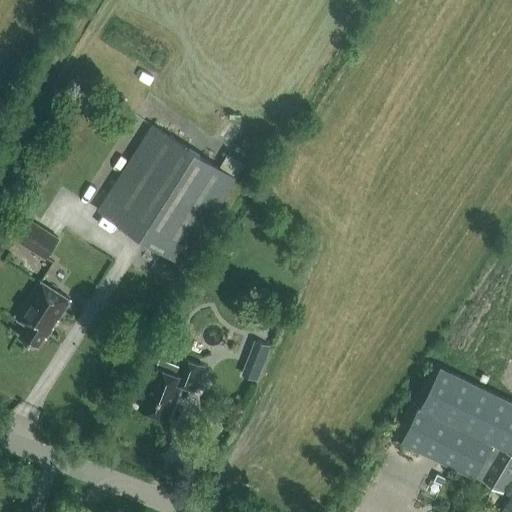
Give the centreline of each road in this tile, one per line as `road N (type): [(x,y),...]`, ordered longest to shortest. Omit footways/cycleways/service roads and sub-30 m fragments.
road 1 (unclassified): [(183,511),(0,440)]
road 2 (track): [(98,0),(0,162)]
